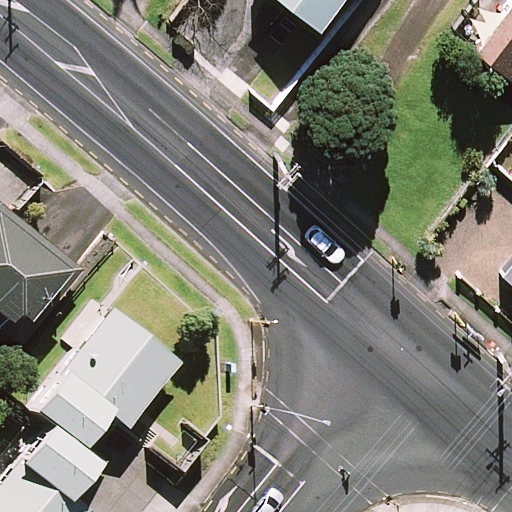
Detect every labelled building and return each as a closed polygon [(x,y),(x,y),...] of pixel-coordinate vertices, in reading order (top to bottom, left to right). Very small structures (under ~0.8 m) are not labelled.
[(296,0),(315,15),(326,0),(296,0)] [(511,0),(476,45),(511,73),(511,0)] [(74,268),(0,207),(0,316),(21,333),(74,268)] [(511,257),(500,271),(511,280),(511,257)] [(171,358),(96,301),(66,342),(73,347),(29,405),(46,418),(15,458),(62,493),(90,457),(73,444),(100,409),(120,424),(171,358)] [(0,511),(63,511),(1,463),(0,463),(0,511)]
